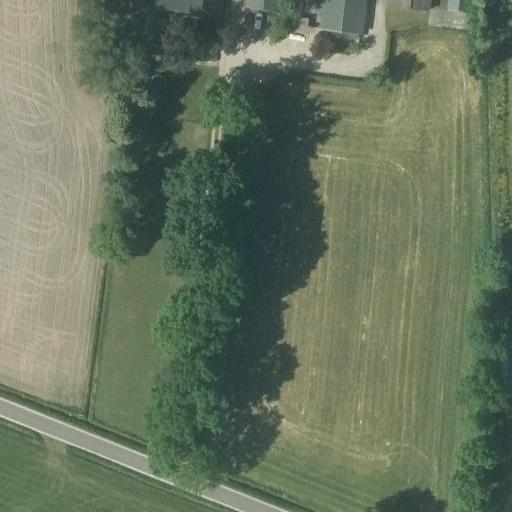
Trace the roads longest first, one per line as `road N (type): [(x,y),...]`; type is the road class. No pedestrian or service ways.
road 1 (unknown): [(188,482),(228,80),(247,62),(280,57),(341,67)]
road 2 (unclassified): [(263,511),(0,408)]
